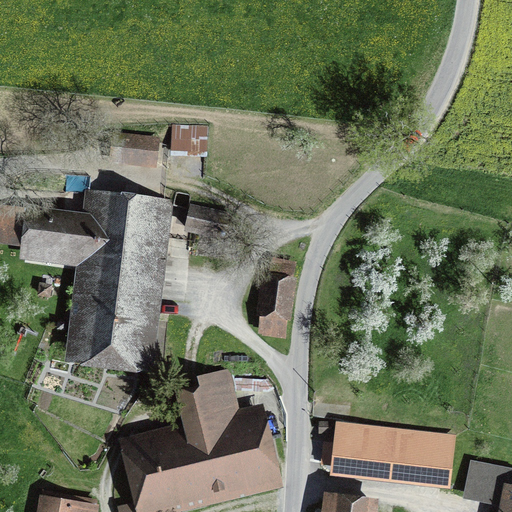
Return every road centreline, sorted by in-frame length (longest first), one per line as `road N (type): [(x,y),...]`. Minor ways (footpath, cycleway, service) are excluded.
road 1 (unclassified): [(468,0),(456,58),(423,122),(329,222),(309,280),(295,511)]
road 2 (track): [(280,234),(208,189),(172,180),(15,163),(0,172)]
road 3 (unknown): [(296,494),(346,491),(423,511)]
